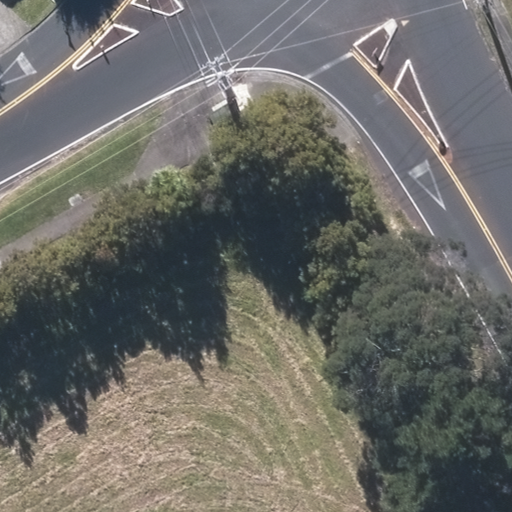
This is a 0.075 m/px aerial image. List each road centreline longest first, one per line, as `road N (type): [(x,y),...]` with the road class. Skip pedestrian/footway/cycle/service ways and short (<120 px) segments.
road 1 (secondary): [(472,200),(285,10)]
road 2 (secondary): [(260,9),(18,98)]
road 3 (secondary): [(401,0),(472,200)]
road 4 (secondary): [(18,98),(111,0)]
